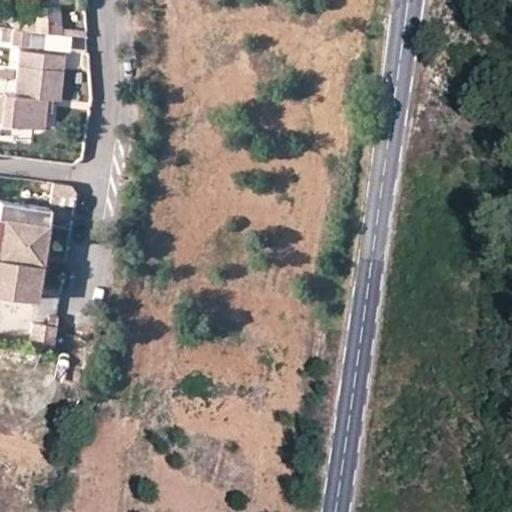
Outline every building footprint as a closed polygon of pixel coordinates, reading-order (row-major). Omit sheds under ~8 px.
[(40,32),(61,34),(57,11),(38,13),(40,32)] [(12,29),(10,45),(23,47),(25,30),(12,29)] [(11,95),(0,93),(0,124),(39,129),(41,111),(42,98),(49,99),(57,100),(62,55),(17,49),(11,95)] [(69,184),(51,181),(48,196),(73,199),(75,188),(69,184)] [(28,223),(30,207),(0,202),(0,283),(35,288),(38,264),(31,263),(32,255),(39,256),(43,225),(28,223)] [(45,209),(30,207),(28,223),(43,225),(45,209)] [(256,355),(269,270),(149,252),(136,338),(256,355)] [(38,264),(39,256),(32,255),(31,263),(38,264)] [(0,283),(0,296),(33,300),(35,288),(0,283)] [(56,325),(31,322),(28,344),(53,347),(56,325)] [(95,511),(231,511),(241,454),(107,433),(94,511),(95,511)]
